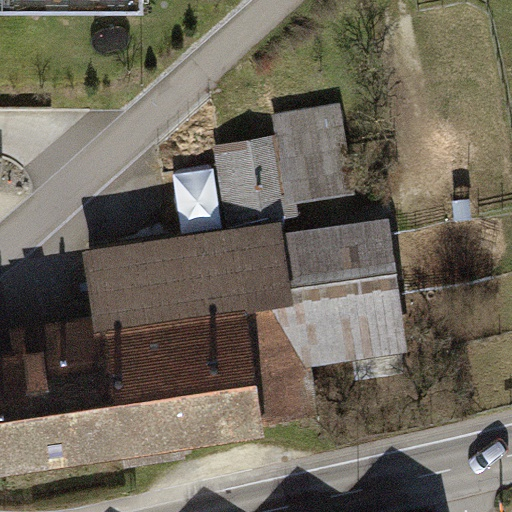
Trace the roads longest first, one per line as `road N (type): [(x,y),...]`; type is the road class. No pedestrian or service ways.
road 1 (residential): [(283,0),(0,253)]
road 2 (tertiary): [(249,511),(511,453)]
